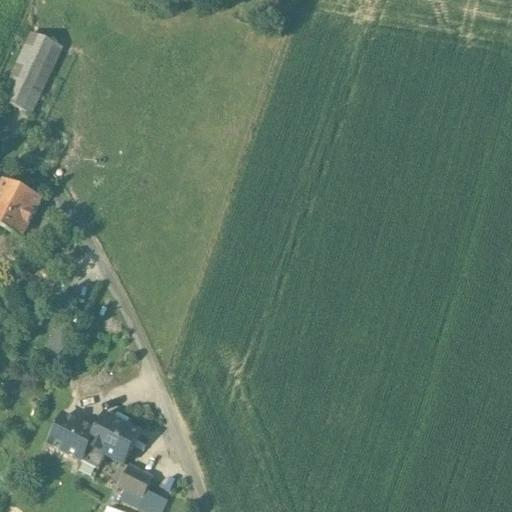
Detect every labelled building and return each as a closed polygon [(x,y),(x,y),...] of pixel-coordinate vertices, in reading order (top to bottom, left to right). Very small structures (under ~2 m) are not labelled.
[(30,35),(0,100),(0,101),(32,116),(62,50),(30,35)] [(27,194),(3,182),(0,187),(0,188),(0,204),(32,221),(41,202),(37,199),(27,194)] [(40,192),(30,187),(27,194),(37,199),(40,192)] [(32,221),(0,204),(0,228),(22,240),(32,221)] [(95,436),(64,420),(49,448),(99,473),(106,459),(124,468),(141,436),(104,418),(95,436)] [(129,469),(119,489),(143,502),(147,493),(153,481),(129,469)] [(162,511),(167,502),(147,493),(143,502),(138,511),(162,511)]
